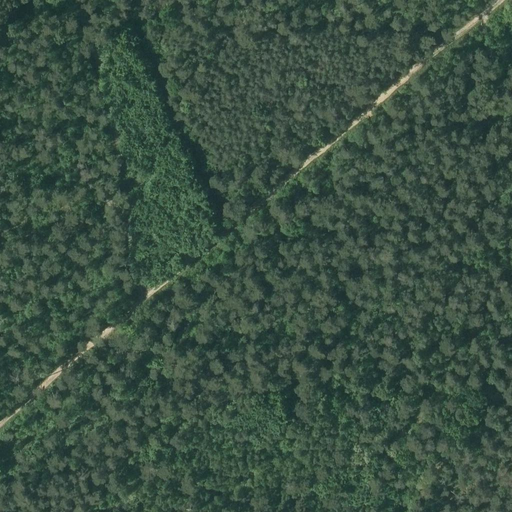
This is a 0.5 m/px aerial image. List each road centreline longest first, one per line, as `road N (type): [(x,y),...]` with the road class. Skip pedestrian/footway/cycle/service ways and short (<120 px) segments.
road 1 (track): [(500,0),(0,422)]
road 2 (track): [(481,358),(448,386),(209,385),(59,511)]
road 3 (track): [(481,358),(492,389),(401,511)]
